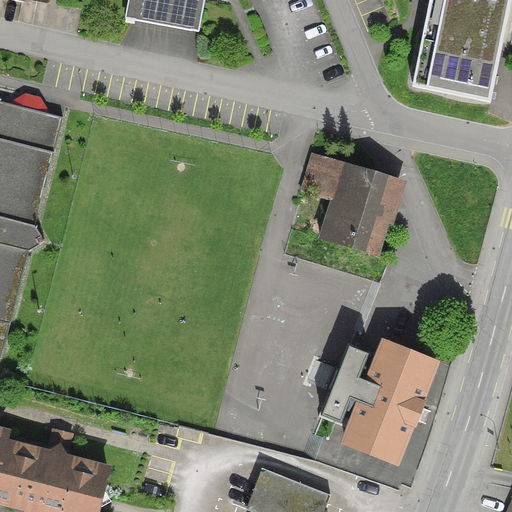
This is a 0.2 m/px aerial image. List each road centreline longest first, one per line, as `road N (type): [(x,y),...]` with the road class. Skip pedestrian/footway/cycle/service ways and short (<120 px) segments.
road 1 (secondary): [(511,261),(436,511)]
road 2 (residential): [(511,149),(388,118),(336,0)]
